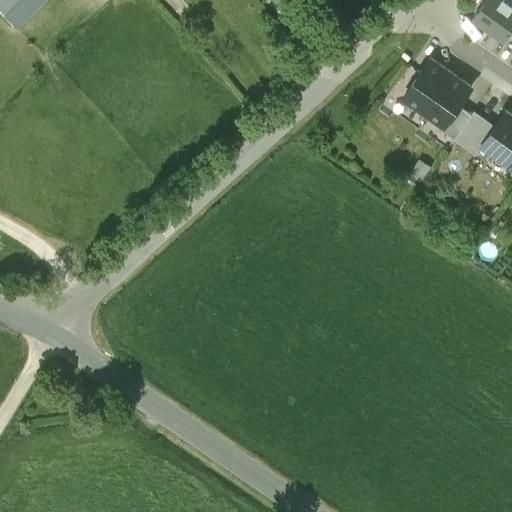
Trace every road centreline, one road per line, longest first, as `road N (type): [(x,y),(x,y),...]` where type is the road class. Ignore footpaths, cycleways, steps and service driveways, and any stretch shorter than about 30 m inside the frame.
road 1 (residential): [(57,336),(409,9)]
road 2 (tertiary): [(304,511),(57,336)]
road 3 (residential): [(511,80),(409,9)]
